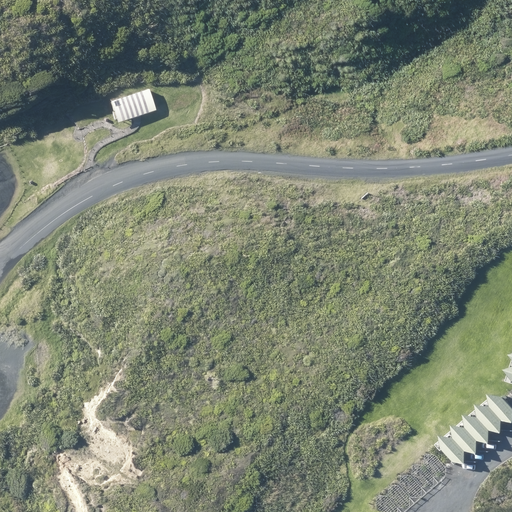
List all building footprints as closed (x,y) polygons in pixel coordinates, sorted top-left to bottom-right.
[(148,87),(104,100),(111,126),(156,113),(148,87)] [(496,383),(494,393),(505,408),(511,409),(511,392),(505,385),(496,383)] [(483,393),(481,403),(493,418),(504,420),(504,409),(493,395),(483,393)] [(471,403),(469,413),(480,428),(492,430),(492,419),(481,405),(471,403)] [(458,414),(456,424),(468,438),(479,441),(479,430),(468,415),(458,414)] [(446,424),(444,434),(456,448),(467,451),(467,440),(456,425),(446,424)] [(425,440),(423,451),(434,465),(446,467),(446,456),(435,442),(425,440)] [(413,450),(411,460),(422,475),(433,477),(433,466),(422,452),(413,450)] [(401,461),(399,471),(410,485),(421,487),(421,476),(410,462),(401,461)] [(389,471),(387,481),(398,495),(409,498),(409,487),(398,472),(389,471)] [(376,481),(374,491),(385,505),(396,507),(396,496),(385,482),(376,481)]
